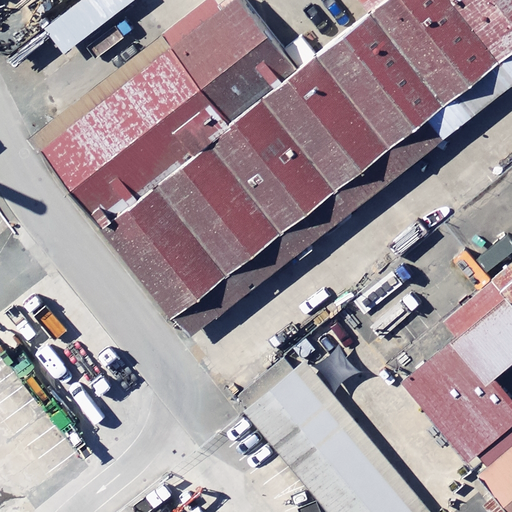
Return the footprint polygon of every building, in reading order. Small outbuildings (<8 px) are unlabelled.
[(219,0),(41,140),(104,219),(304,62),(255,0),(219,0)] [(124,0),(75,0),(44,24),(61,47),(124,0)] [(304,62),(104,219),(176,310),(511,45),(511,0),(382,0),(369,11),(304,62)] [(360,0),(369,11),(382,0),(360,0)] [(511,203),(508,207),(511,211),(511,278),(395,374),(474,470),(511,438),(511,203)] [(426,511),(299,353),(244,396),(336,511),(426,511)] [(511,443),(480,469),(511,509),(511,443)]
